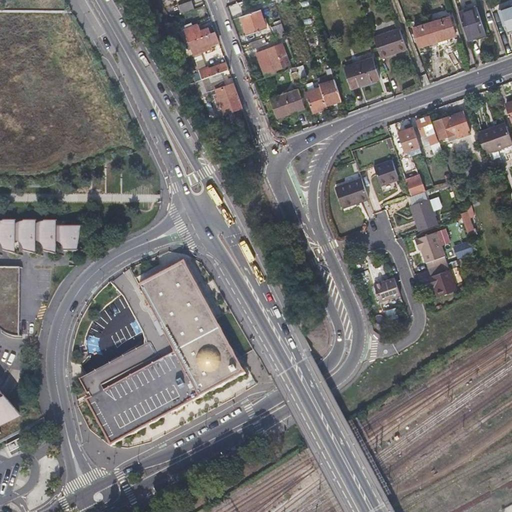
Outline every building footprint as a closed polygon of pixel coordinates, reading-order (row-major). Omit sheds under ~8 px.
[(191,1),(178,6),(181,14),(194,9),(191,1)] [(511,5),(501,10),(505,21),(508,32),(511,31),(511,5)] [(468,42),(478,38),(477,35),(484,32),(476,7),(459,13),(468,42)] [(239,17),(246,36),(265,29),(258,11),(239,17)] [(455,36),(449,18),(431,24),(437,42),(455,36)] [(270,28),(273,34),(283,31),(279,20),(272,23),(273,27),(270,28)] [(437,42),(431,24),(414,30),(420,48),(437,42)] [(187,42),(210,34),(208,29),(200,31),(197,25),(183,30),(187,42)] [(283,31),(273,34),(274,40),(285,36),(283,31)] [(381,61),(406,51),(399,31),(374,40),(381,61)] [(187,42),(191,53),(218,44),(214,33),(187,42)] [(250,43),(251,46),(252,49),(265,45),(262,38),(250,43)] [(274,72),(288,67),(280,45),(266,50),(274,72)] [(351,90),(378,81),(371,61),(344,70),(351,90)] [(201,81),(208,79),(229,72),(226,64),(198,73),(201,81)] [(297,71),(290,73),(294,85),(301,83),(297,71)] [(214,94),(208,79),(201,81),(207,97),(214,94)] [(318,86),(319,89),(325,107),(333,104),(340,101),(333,81),(318,86)] [(242,109),(233,84),(215,91),(224,116),(242,109)] [(325,107),(319,89),(305,94),(312,114),(326,109),(325,107)] [(277,118),(304,109),(298,91),(271,101),(277,118)] [(459,137),(465,135),(471,132),(464,112),(435,122),(442,138),(457,133),(459,137)] [(418,119),(421,127),(424,135),(429,133),(436,154),(444,151),(431,115),(418,119)] [(499,127),(498,125),(484,130),(491,152),(511,144),(511,135),(508,124),(499,127)] [(421,145),(418,136),(415,127),(400,131),(407,150),(421,145)] [(478,132),(486,154),(491,152),(484,130),(478,132)] [(393,160),(375,166),(382,185),(394,181),(393,178),(399,176),(393,160)] [(420,176),(407,181),(412,196),(425,191),(420,176)] [(371,201),(368,191),(364,181),(338,190),(345,211),(371,201)] [(440,224),(436,212),(431,199),(413,206),(421,231),(440,224)] [(478,234),(477,231),(476,229),(474,229),(468,212),(462,213),(470,236),(478,234)] [(55,220),(0,219),(0,240),(4,240),(4,251),(14,253),(14,241),(24,241),(24,251),(35,253),(35,241),(45,241),(45,251),(55,253),(55,241),(65,241),(65,251),(76,251),(81,226),(55,226),(55,220)] [(421,249),(422,249),(423,248),(428,262),(447,256),(438,232),(417,239),(421,249)] [(456,256),(473,254),(471,243),(455,245),(456,256)] [(93,396),(116,441),(243,376),(240,371),(248,367),(193,260),(147,283),(144,276),(132,283),(141,299),(153,293),(182,350),(104,390),(97,393),(93,396)] [(10,335),(21,336),(21,267),(0,266),(0,327),(3,329),(7,333),(10,335)] [(436,286),(437,289),(439,295),(459,289),(452,269),(430,276),(433,283),(435,283),(436,286)] [(402,296),(399,287),(396,278),(375,285),(381,303),(402,296)] [(90,375),(83,378),(92,394),(99,390),(90,375)] [(0,417),(17,409),(2,391),(0,388),(0,417)] [(7,444),(10,451),(22,446),(19,439),(7,444)] [(503,511),(511,511),(511,503),(501,507),(503,511)]
